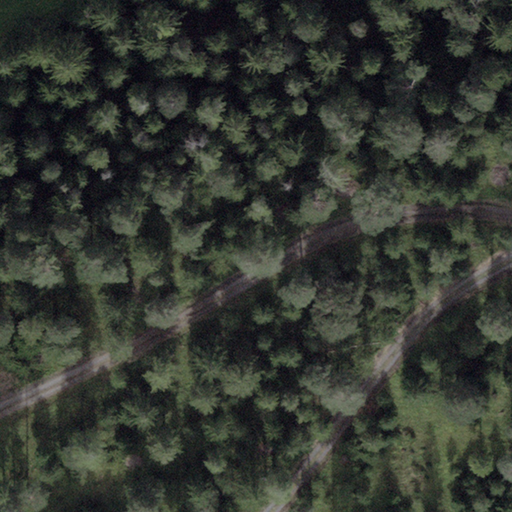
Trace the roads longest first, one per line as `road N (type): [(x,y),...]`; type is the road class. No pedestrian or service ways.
road 1 (track): [(511,219),(406,197),(191,276),(0,411)]
road 2 (track): [(282,511),(417,349),(511,251)]
